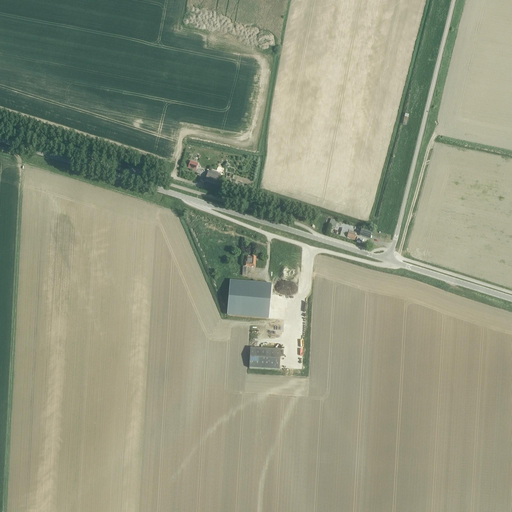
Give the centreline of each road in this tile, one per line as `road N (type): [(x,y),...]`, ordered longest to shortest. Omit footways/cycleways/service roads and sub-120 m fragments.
road 1 (tertiary): [(388,260),(0,141)]
road 2 (track): [(0,147),(20,164),(3,511)]
road 3 (tertiary): [(388,260),(454,0)]
road 4 (track): [(388,260),(399,254),(432,131)]
road 5 (tertiary): [(388,260),(511,299)]
